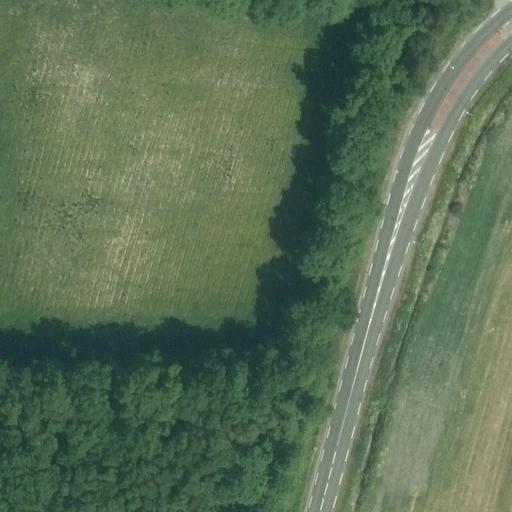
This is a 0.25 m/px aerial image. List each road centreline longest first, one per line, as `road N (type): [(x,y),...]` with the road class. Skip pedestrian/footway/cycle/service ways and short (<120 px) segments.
road 1 (secondary): [(511,9),(469,46),(410,149),(369,321)]
road 2 (secondary): [(369,321),(446,126),(511,42)]
road 3 (secondary): [(369,321),(319,511)]
